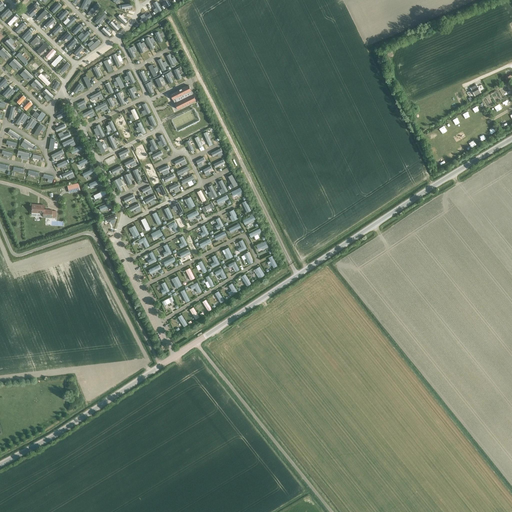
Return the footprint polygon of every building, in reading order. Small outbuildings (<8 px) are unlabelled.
[(3,19),(9,14),(6,11),(1,17),(3,19)] [(17,18),(14,16),(7,23),(10,26),(17,18)] [(21,36),(24,39),(30,32),(27,30),(21,36)] [(53,48),(46,56),(48,58),(55,51),(53,48)] [(24,63),(27,60),(20,54),(18,57),(24,63)] [(60,55),(51,63),(54,67),(63,58),(60,55)] [(28,67),(34,73),(37,70),(30,64),(28,67)] [(41,73),(38,76),(47,86),(50,83),(41,73)] [(188,84),(170,93),(177,107),(195,98),(188,84)] [(481,93),(476,84),(469,88),(474,96),(481,93)] [(26,98),(23,95),(17,102),(20,105),(26,98)] [(26,110),(33,104),(30,101),(23,108),(26,110)] [(41,120),(45,114),(41,111),(39,114),(35,111),(33,115),(41,120)] [(78,182),(68,185),(69,192),(80,189),(78,182)] [(231,192),(233,196),(237,194),(238,196),(243,193),(240,187),(231,192)] [(201,190),(197,192),(202,202),(206,200),(201,190)] [(228,199),(226,195),(216,200),(218,204),(228,199)] [(189,209),(195,206),(190,197),(186,199),(188,203),(187,204),(189,209)] [(242,202),(247,213),(251,211),(246,200),(242,202)] [(214,207),(212,203),(202,208),(204,212),(214,207)] [(43,217),(56,218),(57,212),(52,211),(52,210),(44,209),(44,205),(32,204),(31,216),(43,217)] [(164,209),(169,219),(173,217),(168,207),(164,209)] [(189,219),(199,214),(197,210),(186,216),(189,219)] [(238,219),(233,210),(229,211),(231,215),(229,216),(232,222),(238,219)] [(157,225),(161,223),(156,212),(152,214),(157,225)] [(243,220),(245,225),(255,219),(253,215),(243,220)] [(223,226),(219,217),(215,219),(218,224),(215,226),(217,229),(223,226)] [(146,231),(150,229),(145,218),(141,220),(146,231)] [(175,221),(168,225),(170,229),(173,227),(175,232),(179,230),(175,221)] [(139,234),(135,225),(130,227),(133,232),(131,233),(133,237),(139,234)] [(209,234),(204,225),(200,227),(203,232),(200,233),(202,237),(209,234)] [(249,234),(251,238),(262,232),(260,228),(249,234)] [(160,229),(151,234),(153,238),(157,236),(158,237),(163,235),(160,229)] [(224,231),(215,236),(216,239),(226,234),(224,231)] [(187,245),(183,236),(179,238),(182,243),(179,244),(181,248),(187,245)] [(145,237),(138,240),(140,244),(143,242),(146,248),(149,246),(145,237)] [(209,239),(199,244),(201,248),(211,242),(209,239)] [(247,249),(242,240),(239,241),(241,247),(238,248),(239,252),(247,249)] [(265,241),(256,245),(258,250),(262,248),(263,250),(268,247),(265,241)] [(171,253),(167,244),(163,246),(166,251),(163,253),(164,256),(171,253)] [(233,257),(228,248),(224,249),(226,253),(224,254),(227,259),(233,257)] [(179,254),(181,258),(190,253),(188,249),(179,254)] [(157,260),(152,252),(149,253),(151,259),(147,260),(149,264),(157,260)] [(248,252),(244,254),(249,264),(253,262),(248,252)] [(219,264),(215,255),(211,257),(214,262),(210,264),(212,268),(219,264)] [(277,266),(272,256),(268,257),(273,268),(277,266)] [(163,262),(165,266),(175,261),(174,257),(163,262)] [(203,273),(207,271),(202,261),(198,263),(203,273)] [(235,261),(228,264),(230,268),(233,266),(235,272),(239,270),(235,261)] [(159,265),(148,270),(150,274),(161,268),(159,265)] [(264,275),(259,267),(255,269),(257,272),(256,273),(259,279),(264,275)] [(195,278),(190,268),(185,270),(190,280),(195,278)] [(223,279),(226,277),(222,268),(215,272),(216,276),(220,274),(223,279)] [(247,286),(251,284),(245,274),(241,277),(247,286)] [(209,275),(205,277),(211,287),(214,286),(209,275)] [(182,285),(177,276),(173,278),(175,282),(173,283),(176,288),(182,285)] [(161,291),(163,294),(169,291),(165,282),(161,284),(164,289),(161,291)] [(197,282),(190,286),(192,290),(195,288),(198,293),(202,291),(197,282)] [(237,291),(232,283),(229,285),(232,290),(228,292),(230,296),(237,291)] [(184,289),(180,291),(186,302),(190,300),(184,289)] [(218,291),(215,293),(221,303),(224,301),(218,291)] [(164,306),(174,300),(172,296),(162,302),(164,306)] [(202,302),(208,311),(212,309),(206,299),(202,302)] [(193,307),(189,310),(195,319),(199,317),(193,307)] [(184,327),(187,324),(181,315),(178,317),(184,327)]
